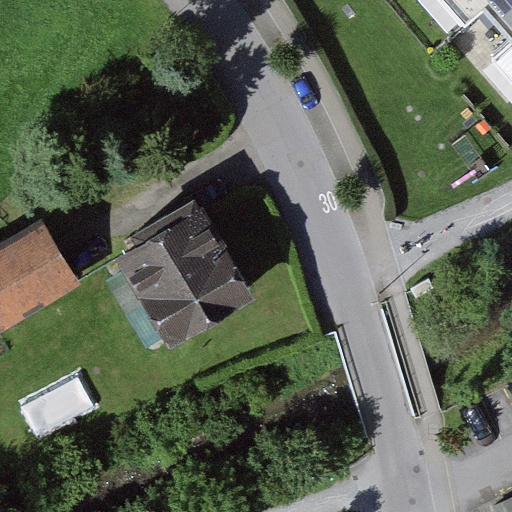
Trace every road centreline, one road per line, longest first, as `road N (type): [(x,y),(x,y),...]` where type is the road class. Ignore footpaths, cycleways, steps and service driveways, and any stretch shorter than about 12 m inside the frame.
road 1 (residential): [(401,472),(395,427),(345,268),(266,104),(201,0)]
road 2 (track): [(511,198),(433,239),(345,268)]
